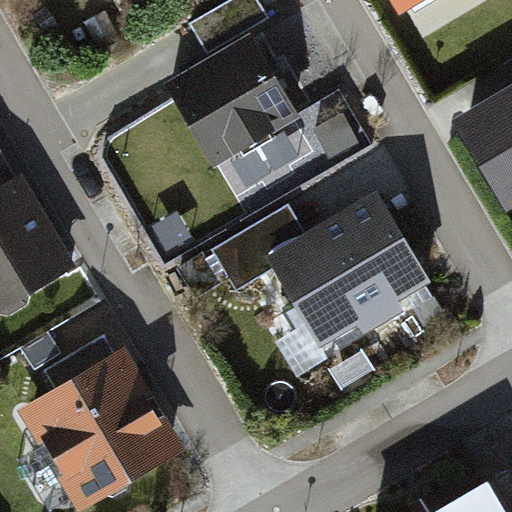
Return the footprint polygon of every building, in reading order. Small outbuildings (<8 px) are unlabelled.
[(267,0),(218,0),(198,11),(216,44),(274,13),(267,0)] [(400,0),(409,15),(437,0),(400,0)] [(257,33),(176,76),(221,159),(302,115),(257,33)] [(511,101),(477,122),(511,181),(511,101)] [(0,193),(26,179),(8,147),(0,152),(0,193)] [(0,193),(0,308),(81,263),(32,175),(26,179),(0,193)] [(319,239),(281,263),(328,338),(432,273),(385,198),(319,239)] [(281,263),(319,239),(296,202),(222,248),(245,285),(281,263)] [(282,331),(306,373),(336,357),(312,315),(282,331)] [(68,387),(129,349),(114,325),(53,362),(68,387)] [(68,387),(36,407),(93,499),(186,442),(129,349),(68,387)] [(511,469),(501,476),(511,494),(511,469)] [(511,511),(511,508),(499,486),(453,511),(511,511)]
